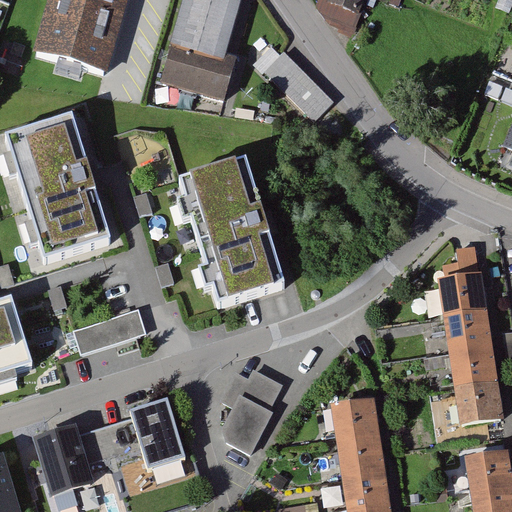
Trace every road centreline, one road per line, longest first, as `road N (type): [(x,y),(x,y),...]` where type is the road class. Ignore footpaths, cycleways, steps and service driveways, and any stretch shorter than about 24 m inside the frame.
road 1 (residential): [(182,366),(367,295),(426,236),(451,196)]
road 2 (residential): [(451,196),(378,133),(290,0)]
road 3 (residential): [(0,422),(182,366)]
road 4 (residential): [(222,511),(182,366)]
